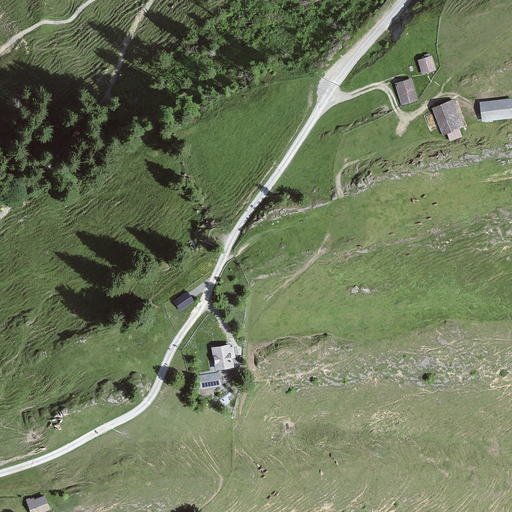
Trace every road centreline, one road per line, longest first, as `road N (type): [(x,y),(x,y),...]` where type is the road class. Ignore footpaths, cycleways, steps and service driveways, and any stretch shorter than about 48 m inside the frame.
road 1 (track): [(0,474),(142,407),(224,256)]
road 2 (track): [(224,256),(357,51)]
road 3 (track): [(405,122),(439,97),(454,71),(511,31)]
